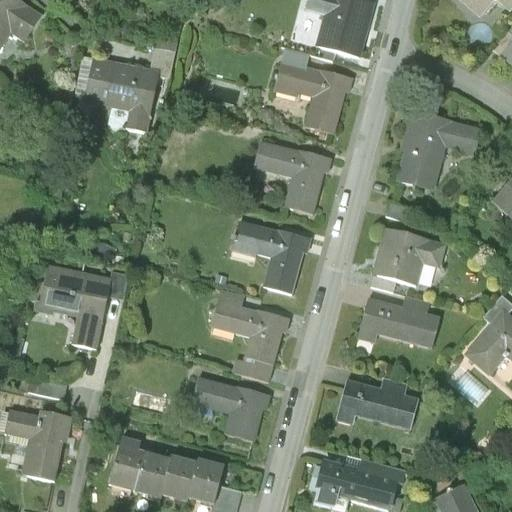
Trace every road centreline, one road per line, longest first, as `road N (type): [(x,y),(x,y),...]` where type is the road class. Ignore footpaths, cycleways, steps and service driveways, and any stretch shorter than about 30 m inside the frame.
road 1 (residential): [(392,60),(273,511)]
road 2 (residential): [(392,60),(452,66),(511,100)]
